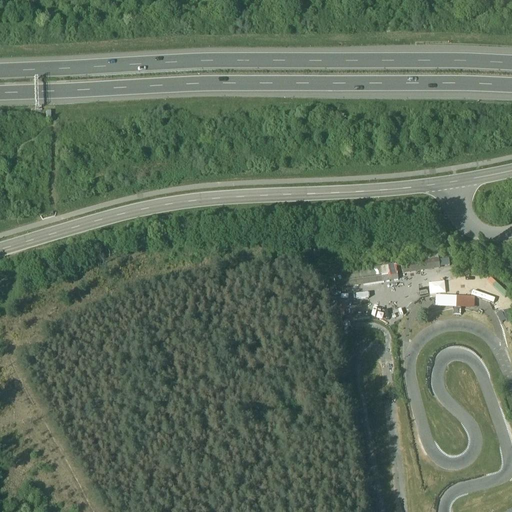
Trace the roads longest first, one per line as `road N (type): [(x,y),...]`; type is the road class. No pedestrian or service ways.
road 1 (tertiary): [(0,250),(161,204),(413,187),(511,170)]
road 2 (motorway): [(511,69),(0,73)]
road 3 (motorway): [(0,94),(511,90)]
